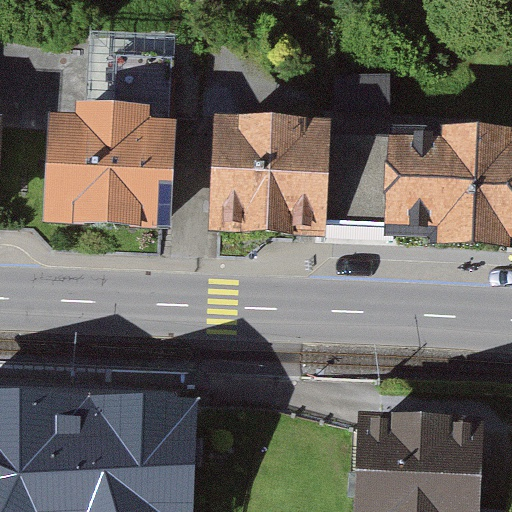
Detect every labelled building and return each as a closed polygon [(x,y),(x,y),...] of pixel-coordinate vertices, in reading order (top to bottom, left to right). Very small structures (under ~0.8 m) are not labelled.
[(159,225),(167,41),(96,38),(94,104),(78,103),(78,114),(48,113),(44,221),(159,225)] [(327,219),(331,139),(216,132),(210,233),(324,240),(327,219)] [(511,146),(331,139),(327,219),(349,220),(386,221),(385,238),(511,243),(511,146)] [(101,511),(103,405),(0,404),(0,511),(101,511)] [(440,511),(441,426),(308,426),(308,511),(440,511)]
